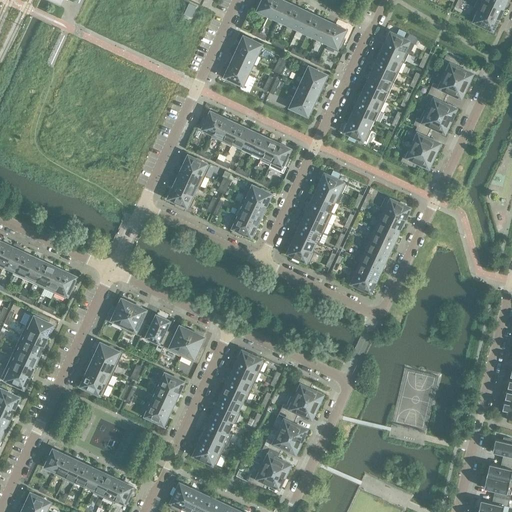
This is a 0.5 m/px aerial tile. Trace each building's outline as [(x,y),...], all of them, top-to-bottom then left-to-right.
[(124,0),(108,0),(99,19),(177,56),(189,30),(124,0)] [(268,14),(275,0),(262,0),(263,0),(262,0),(257,0),(254,8),(268,14)] [(278,19),(286,1),(283,0),(275,0),(268,14),(278,19)] [(502,10),(502,8),(485,0),(477,0),(474,7),(496,18),(498,14),(499,14),(501,10),(502,10)] [(504,1),(504,0),(485,0),(502,8),(503,6),(505,2),(504,1)] [(288,23),(296,6),(286,1),(278,19),(288,23)] [(298,28),(306,11),(296,6),(288,23),(298,28)] [(494,22),(496,18),(474,7),(473,8),(477,9),(472,19),(473,19),(474,20),(474,21),(493,29),(494,27),(493,27),(496,22),(494,22)] [(308,32),(316,15),(306,11),(298,28),(308,32)] [(317,37),(325,20),(316,15),(308,32),(317,37)] [(327,41),(335,24),(325,20),(317,37),(327,41)] [(341,48),(346,39),(342,37),(345,29),(335,24),(327,41),(341,48)] [(404,50),(409,40),(404,38),(407,32),(399,28),(396,34),(391,32),(388,38),(389,39),(387,43),(404,50)] [(244,36),(239,46),(256,54),(261,44),(244,36)] [(400,60),(404,50),(387,43),(385,47),(384,46),(382,52),(403,62),(403,61),(400,60)] [(252,64),(256,54),(239,46),(235,56),(252,64)] [(403,62),(382,52),(379,58),(380,58),(378,62),(398,72),(403,62)] [(459,67),(462,61),(446,54),(443,60),(446,62),(441,73),(467,85),(472,73),(459,67)] [(247,74),(252,64),(235,56),(230,65),(247,74)] [(86,57),(46,142),(118,175),(158,90),(86,57)] [(398,72),(378,62),(376,66),(375,66),(372,71),(394,81),(398,72)] [(243,84),(247,74),(230,65),(225,76),(243,84)] [(309,66),(304,76),(322,84),(327,74),(309,66)] [(394,81),(372,71),(370,77),(371,78),(369,82),(389,91),(390,91),(386,89),(390,80),(394,82),(394,81)] [(467,85),(441,73),(436,84),(433,83),(430,89),(445,96),(448,91),(461,97),(467,85)] [(322,84),(304,76),(300,86),(317,94),(322,84)] [(389,91),(369,82),(367,86),(366,85),(363,91),(385,101),(389,91)] [(313,104),(317,94),(300,86),(295,96),(313,104)] [(443,102),(445,96),(430,89),(427,95),(430,97),(425,108),(450,120),(456,108),(443,102)] [(385,101),(363,91),(361,97),(362,97),(360,101),(380,111),(385,101)] [(308,114),(313,104),(295,96),(290,106),(308,114)] [(380,111),(360,101),(358,106),(357,105),(354,111),(376,121),(380,111)] [(445,132),(450,120),(425,108),(420,119),(416,117),(413,124),(429,131),(432,125),(445,132)] [(213,133),(221,116),(211,111),(207,119),(203,117),(199,126),(213,132),(213,133)] [(376,121),(354,111),(351,116),(353,117),(351,121),(371,130),(368,128),(372,119),(375,121),(376,121)] [(221,141),(231,120),(221,116),(213,133),(213,132),(211,136),(221,141)] [(233,142),(241,125),(231,120),(221,141),(232,146),(233,142)] [(366,141),(371,130),(351,121),(349,125),(348,124),(345,131),(350,133),(347,139),(355,143),(358,137),(366,141)] [(427,137),(429,131),(413,124),(417,126),(414,132),(417,133),(412,144),(434,155),(440,143),(427,137)] [(243,146),(250,129),(241,125),(233,142),(243,146)] [(252,151),(260,134),(250,129),(243,146),(252,151)] [(262,155),(270,139),(260,134),(252,151),(262,155)] [(272,160),(280,143),(270,139),(262,155),(272,160)] [(272,160),(286,167),(290,158),(286,156),(290,148),(280,143),(272,160)] [(434,155),(412,144),(407,155),(404,154),(401,160),(413,166),(415,160),(428,166),(434,155)] [(189,155),(183,166),(205,176),(210,165),(189,155)] [(200,186),(205,176),(183,166),(179,176),(197,184),(196,184),(200,186)] [(346,183),(338,179),(341,173),(333,169),(330,175),(325,173),(322,179),(323,180),(321,184),(342,193),(346,183)] [(197,184),(179,176),(174,186),(192,195),(192,194),(196,184),(197,184)] [(249,183),(244,194),(266,204),(271,193),(249,183)] [(338,192),(341,194),(342,193),(321,184),(320,188),(318,187),(316,193),(334,201),(338,192)] [(196,196),(192,194),(192,195),(174,186),(169,197),(176,201),(174,205),(185,210),(187,205),(190,207),(196,196)] [(329,211),(334,201),(316,193),(313,199),(314,199),(312,203),(333,213),(333,212),(329,211)] [(261,214),(266,204),(244,194),(239,205),(243,206),(261,214)] [(385,196),(380,207),(403,217),(405,213),(406,214),(409,207),(391,198),(391,199),(385,196)] [(333,213),(312,203),(310,208),(309,207),(306,213),(328,223),(333,213)] [(256,225),(261,214),(243,206),(238,216),(256,225)] [(403,217),(380,207),(376,217),(400,228),(402,222),(401,221),(403,217)] [(328,223),(306,213),(304,218),(305,219),(303,223),(323,232),(328,223)] [(251,235),(256,225),(238,216),(235,214),(230,225),(233,227),(231,232),(241,237),(244,232),(251,235)] [(400,228),(376,217),(375,217),(379,219),(375,229),(371,227),(393,238),(395,234),(397,234),(400,228)] [(323,232),(303,223),(301,227),(300,226),(297,232),(315,241),(320,231),(323,233),(323,232)] [(393,238),(371,227),(366,238),(390,249),(393,243),(391,242),(393,238)] [(315,241),(297,232),(295,238),(296,238),(294,243),(314,252),(315,252),(311,250),(315,241)] [(390,249),(366,238),(361,248),(384,259),(386,255),(387,255),(390,249)] [(0,267),(2,268),(12,247),(2,242),(0,245),(0,267)] [(314,252),(294,243),(292,247),(291,246),(288,252),(293,255),(291,259),(299,263),(301,258),(310,262),(314,252)] [(12,273),(22,251),(12,247),(2,268),(4,265),(14,269),(12,273)] [(384,259),(361,248),(356,258),(380,270),(383,263),(382,263),(384,259)] [(23,278),(33,256),(22,251),(12,273),(23,278)] [(33,283),(43,261),(33,256),(23,278),(33,283)] [(380,270),(356,258),(356,259),(360,261),(355,270),(352,268),(352,269),(374,279),(376,275),(377,276),(380,270)] [(43,288),(53,266),(43,261),(33,283),(43,288)] [(53,292),(64,271),(53,266),(43,288),(53,292)] [(374,279),(352,269),(347,279),(352,281),(352,282),(370,291),(374,284),(372,283),(374,279)] [(76,286),(71,283),(75,276),(64,271),(53,292),(64,298),(66,294),(71,296),(76,286)] [(122,328),(134,304),(122,298),(116,310),(111,308),(105,319),(111,322),(112,319),(124,324),(122,328)] [(146,309),(134,304),(122,328),(134,334),(135,333),(140,335),(146,324),(140,321),(146,309)] [(30,314),(25,325),(46,335),(51,324),(30,314)] [(164,346),(169,335),(163,332),(169,320),(157,314),(145,339),(158,345),(158,344),(164,346)] [(46,335),(25,325),(20,335),(42,345),(46,335)] [(181,355),(192,331),(180,325),(175,337),(169,335),(164,346),(169,349),(169,350),(181,355)] [(204,336),(192,331),(181,355),(192,361),(193,360),(199,363),(204,351),(198,349),(204,336)] [(37,355),(42,345),(20,335),(15,345),(37,355)] [(101,342),(96,353),(118,363),(123,352),(101,342)] [(37,355),(15,345),(10,356),(32,366),(37,355)] [(265,360),(243,350),(240,357),(241,357),(239,361),(260,371),(265,360)] [(118,363),(96,353),(91,363),(113,373),(118,363)] [(27,376),(32,366),(10,356),(5,366),(27,376)] [(255,381),(260,371),(239,361),(237,365),(236,365),(233,371),(255,381)] [(113,373),(91,363),(86,374),(108,384),(113,373)] [(22,387),(27,376),(5,366),(0,377),(22,387)] [(162,371),(157,381),(179,392),(184,381),(162,371)] [(250,392),(255,381),(233,371),(230,377),(231,378),(229,382),(250,392)] [(108,384),(86,374),(81,385),(103,395),(108,384)] [(310,388),(312,382),(300,376),(297,383),(301,384),(296,395),(292,393),(292,394),(317,406),(323,394),(310,388)] [(174,402),(179,392),(157,381),(152,392),(174,402)] [(250,392),(229,382),(227,386),(226,385),(223,392),(245,402),(250,392)] [(0,388),(0,401),(13,407),(18,396),(0,388)] [(169,412),(174,402),(152,392),(156,394),(151,403),(147,402),(169,412)] [(245,402),(223,392),(220,398),(222,398),(220,403),(241,412),(237,410),(242,401),(245,402)] [(312,417),(317,406),(292,394),(287,405),(283,403),(280,410),(296,417),(299,411),(312,417)] [(0,413),(8,417),(13,407),(0,401),(0,413)] [(511,415),(511,403),(504,401),(502,408),(504,409),(503,413),(511,415)] [(164,423),(169,412),(147,402),(142,413),(164,423)] [(236,423),(241,412),(220,403),(218,407),(217,406),(214,412),(236,423)] [(293,423),(296,417),(280,410),(284,411),(281,418),(284,419),(279,430),(301,440),(306,429),(293,423)] [(236,423),(214,412),(211,419),(212,419),(210,423),(227,431),(232,421),(236,423)] [(223,441),(227,431),(210,423),(208,427),(207,427),(204,433),(226,443),(223,441)] [(295,452),(301,440),(279,430),(274,441),(271,440),(268,446),(264,444),(280,452),(282,446),(295,452)] [(221,454),(226,443),(204,433),(201,439),(202,440),(200,444),(221,454)] [(502,440),(495,438),(492,451),(506,454),(505,460),(511,461),(511,442),(511,440),(511,438),(503,436),(502,440)] [(216,464),(221,454),(200,444),(199,448),(197,447),(194,454),(216,464)] [(277,457),(280,452),(264,444),(261,451),(265,452),(259,463),(285,475),(290,463),(277,457)] [(54,474),(64,453),(54,448),(50,457),(46,455),(42,463),(56,470),(54,474)] [(64,478),(74,458),(64,453),(54,474),(64,478)] [(74,483),(83,462),(74,458),(64,478),(74,483)] [(511,461),(505,460),(503,466),(490,463),(487,475),(511,481),(511,461)] [(85,484),(93,467),(83,462),(74,483),(76,479),(85,484)] [(279,487),(285,475),(259,463),(254,474),(251,473),(248,479),(263,487),(266,481),(279,487)] [(93,492),(103,472),(93,467),(85,484),(95,488),(93,492)] [(103,497),(113,476),(103,472),(93,492),(103,497)] [(511,488),(511,481),(487,475),(484,487),(498,491),(496,496),(509,500),(511,488)] [(113,501),(123,481),(113,476),(103,497),(113,501)] [(133,485),(123,481),(113,501),(115,498),(129,504),(133,495),(129,494),(133,485)] [(180,511),(190,489),(186,487),(187,486),(180,483),(178,488),(173,485),(169,493),(174,496),(171,501),(172,501),(170,507),(180,511)] [(190,511),(192,511),(201,492),(195,490),(194,491),(190,489),(180,511),(182,508),(190,511)] [(31,492),(26,503),(45,511),(47,511),(52,502),(31,492)] [(204,511),(211,499),(207,497),(207,495),(201,492),(192,511),(193,511),(194,511),(204,511)] [(506,511),(509,500),(496,496),(495,502),(481,499),(478,511),(481,511),(506,511)] [(217,511),(222,502),(216,499),(215,500),(211,499),(204,511),(217,511)] [(229,511),(232,508),(228,506),(228,505),(222,502),(217,511),(229,511)] [(45,511),(26,503),(21,511),(45,511)]
